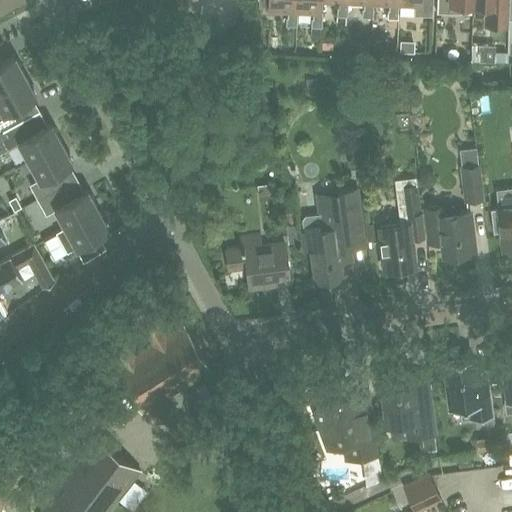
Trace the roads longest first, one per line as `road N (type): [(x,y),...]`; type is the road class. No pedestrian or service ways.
road 1 (residential): [(246,361),(282,337),(511,307)]
road 2 (residential): [(173,225),(61,28),(60,0)]
road 3 (residential): [(173,225),(0,342)]
road 4 (residential): [(318,511),(246,361)]
road 5 (residential): [(246,361),(173,225)]
